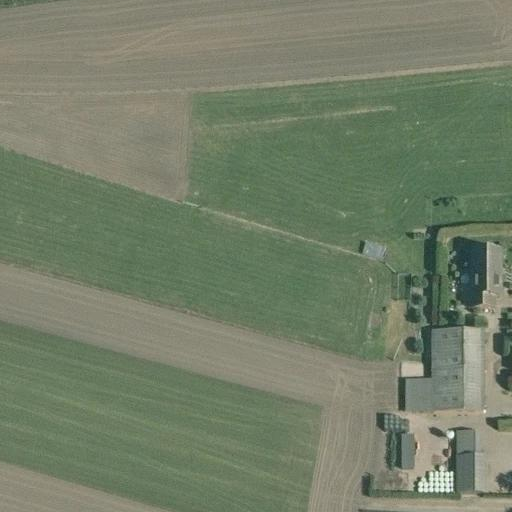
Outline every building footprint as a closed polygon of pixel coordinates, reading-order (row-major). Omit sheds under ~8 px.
[(372,241),(367,256),(388,263),(393,248),(372,241)] [(493,297),(500,297),(500,252),(472,252),(472,297),(471,297),(471,310),(493,310),(493,297)] [(482,414),(482,333),(433,333),(433,381),(405,381),(405,414),(482,414)] [(480,450),(479,431),(463,432),(465,451),(480,450)] [(464,454),(464,493),(491,493),(491,454),(464,454)]
